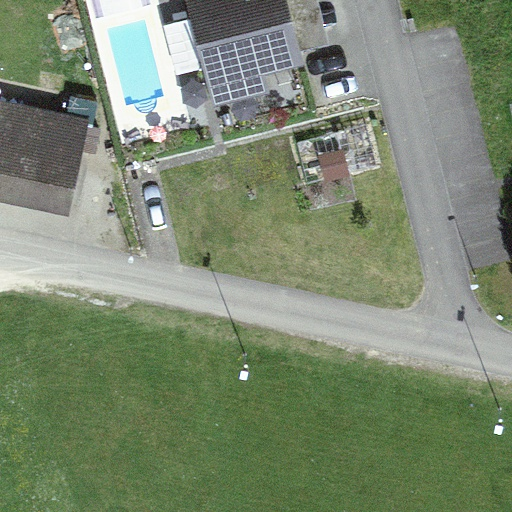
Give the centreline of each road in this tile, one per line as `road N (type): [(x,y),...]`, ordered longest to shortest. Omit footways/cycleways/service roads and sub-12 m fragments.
road 1 (unclassified): [(0,246),(445,344)]
road 2 (residential): [(445,344),(448,278),(377,0)]
